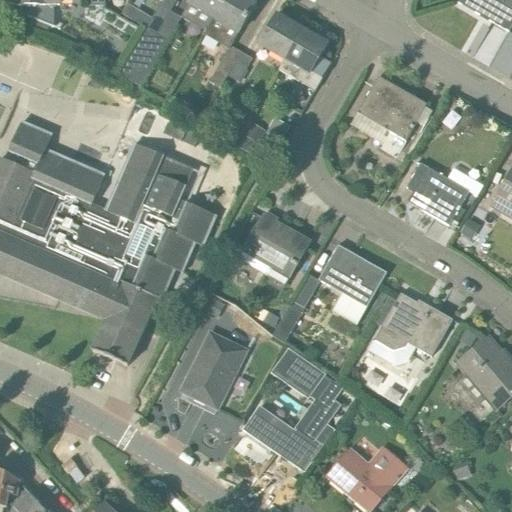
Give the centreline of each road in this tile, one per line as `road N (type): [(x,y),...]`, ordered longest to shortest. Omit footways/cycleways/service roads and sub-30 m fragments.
road 1 (residential): [(511,309),(333,198),(316,179),(314,135),(376,25)]
road 2 (tertiary): [(233,511),(78,412)]
road 3 (residential): [(511,104),(376,25)]
road 4 (residential): [(78,412),(77,438),(145,511)]
